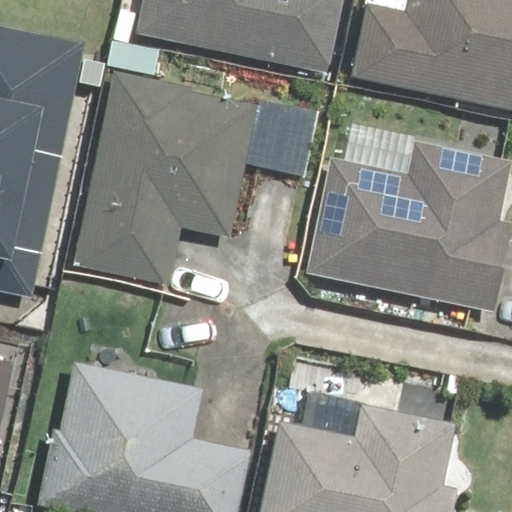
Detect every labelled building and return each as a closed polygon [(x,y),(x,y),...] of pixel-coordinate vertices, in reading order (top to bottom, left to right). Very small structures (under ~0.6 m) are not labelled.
[(148,0),(142,30),(335,71),(350,0),(148,0)] [(384,0),(371,0),(356,73),(511,104),(511,0),(413,0),(413,6),(384,0)] [(93,37),(0,17),(0,285),(38,294),(93,37)] [(266,97),(120,66),(79,260),(177,280),(189,225),(237,235),(266,97)] [(338,150),(313,272),(498,310),(511,244),(511,217),(508,217),(511,198),(511,152),(422,134),(416,166),(338,150)] [(0,447),(19,358),(0,353),(0,447)] [(75,355),(45,501),(97,511),(242,511),(256,445),(201,434),(211,383),(75,355)] [(286,415),(265,511),(459,511),(466,484),(449,481),(463,417),(368,397),(361,431),(286,415)]
